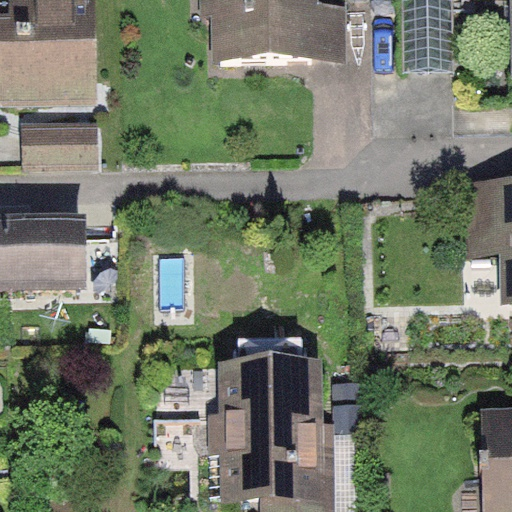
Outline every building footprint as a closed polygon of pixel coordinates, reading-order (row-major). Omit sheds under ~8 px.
[(198,0),(201,80),(319,77),(317,0),(198,0)] [(411,0),(411,70),(461,70),(461,0),(411,0)] [(511,96),(511,0),(503,0),(508,97),(511,96)] [(0,15),(0,120),(97,115),(90,10),(0,15)] [(30,125),(30,177),(109,177),(108,125),(30,125)] [(511,314),(511,197),(491,198),(494,315),(511,314)] [(78,238),(0,239),(0,291),(78,290),(78,238)] [(317,502),(315,380),(230,381),(231,461),(210,461),(211,503),(317,502)] [(511,511),(511,424),(469,425),(470,511),(511,511)]
